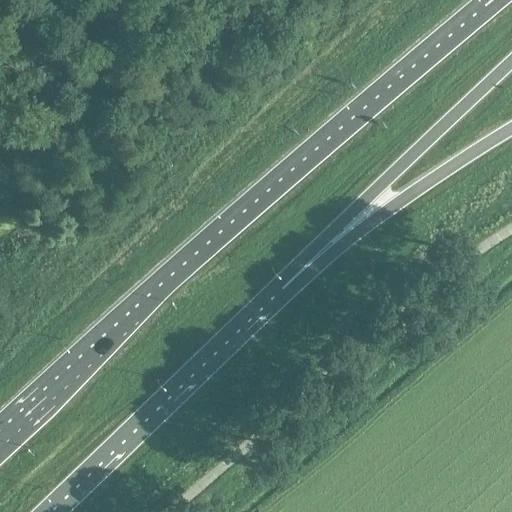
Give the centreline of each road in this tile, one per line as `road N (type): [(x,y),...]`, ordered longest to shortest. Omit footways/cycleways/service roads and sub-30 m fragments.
road 1 (trunk): [(464,23),(0,438)]
road 2 (trunk): [(43,511),(283,282)]
road 3 (trunk): [(283,282),(511,62)]
road 4 (trunk): [(283,282),(511,132)]
